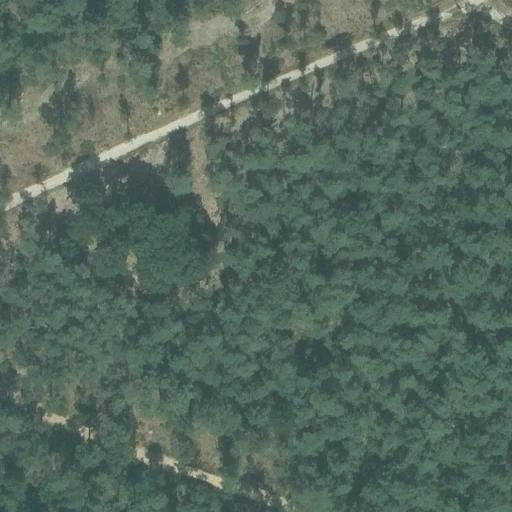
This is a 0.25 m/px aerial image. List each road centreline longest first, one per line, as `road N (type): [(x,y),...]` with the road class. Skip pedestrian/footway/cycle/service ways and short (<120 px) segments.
road 1 (track): [(0,209),(464,0)]
road 2 (track): [(294,511),(0,394)]
